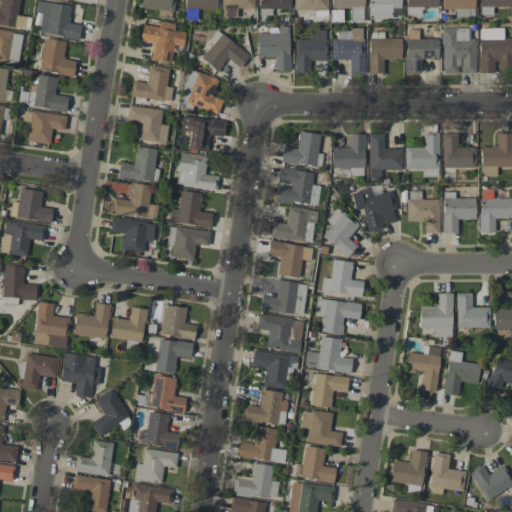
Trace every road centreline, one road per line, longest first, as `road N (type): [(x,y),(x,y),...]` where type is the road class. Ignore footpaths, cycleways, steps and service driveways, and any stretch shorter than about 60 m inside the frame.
road 1 (residential): [(259,107),(196,511)]
road 2 (residential): [(117,0),(69,270)]
road 3 (residential): [(511,104),(259,107)]
road 4 (residential): [(395,263),(359,511)]
road 5 (residential): [(227,291),(69,270)]
